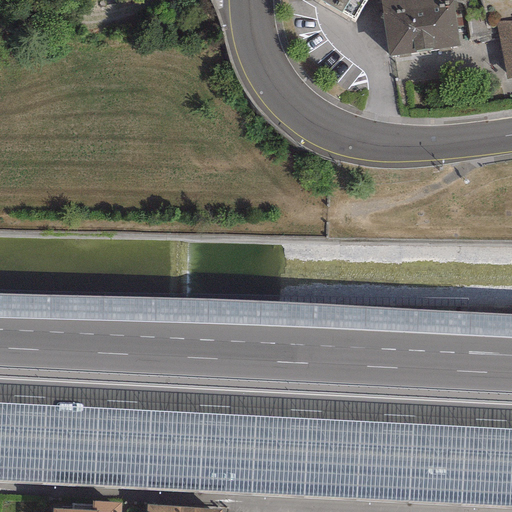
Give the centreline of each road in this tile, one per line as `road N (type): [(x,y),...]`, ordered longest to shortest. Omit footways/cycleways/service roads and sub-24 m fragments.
road 1 (motorway): [(0,404),(511,430)]
road 2 (motorway): [(511,373),(0,347)]
road 3 (primary): [(0,457),(511,482)]
road 4 (residential): [(0,491),(431,511)]
road 5 (track): [(481,140),(475,162),(452,181),(328,224),(340,231),(511,235)]
road 6 (tertiary): [(243,0),(272,88),(320,134),(366,151),(511,135)]
